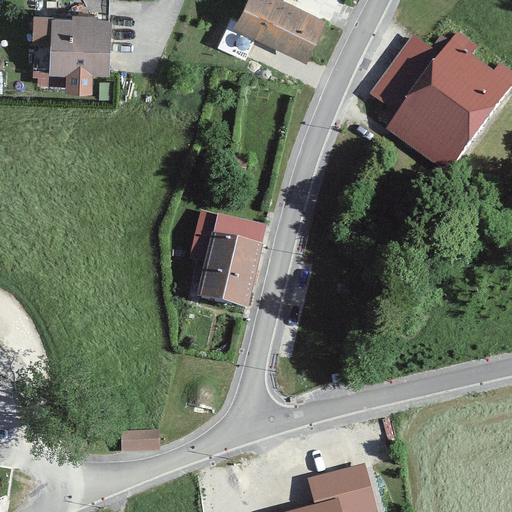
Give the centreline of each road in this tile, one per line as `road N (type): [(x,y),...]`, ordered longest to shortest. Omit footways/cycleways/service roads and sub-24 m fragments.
road 1 (residential): [(381,0),(317,138),(238,435)]
road 2 (residential): [(238,435),(511,368)]
road 3 (residential): [(44,511),(238,435)]
